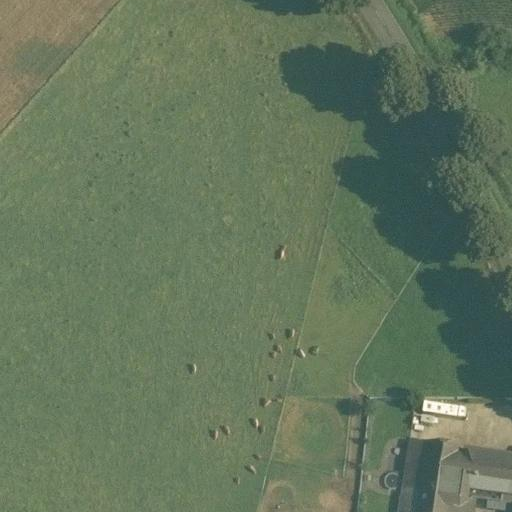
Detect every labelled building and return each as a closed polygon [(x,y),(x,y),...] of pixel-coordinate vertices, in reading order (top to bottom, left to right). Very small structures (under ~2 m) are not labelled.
[(420,492),(427,447),(408,444),(403,480),(402,489),(420,492)] [(454,511),(456,497),(463,452),(427,447),(420,492),(417,511),(454,511)] [(511,459),(505,458),(463,452),(456,497),(476,500),(511,505),(511,459)] [(402,489),(403,480),(387,477),(385,493),(401,495),(402,489)] [(417,511),(420,492),(402,489),(401,495),(399,511),(417,511)] [(474,511),(476,500),(456,497),(454,511),(474,511)]
